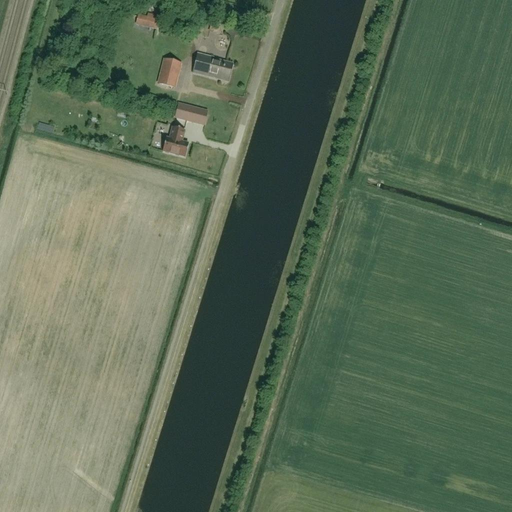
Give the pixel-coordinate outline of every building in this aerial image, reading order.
[(144,26),(156,29),(158,21),(146,18),(144,26)] [(228,83),(233,64),(213,59),(214,57),(197,53),(192,73),(228,83)] [(174,88),(180,65),(164,61),(158,84),(174,88)] [(175,117),(186,120),(189,107),(178,105),(175,117)] [(189,107),(186,120),(204,125),(207,112),(189,107)] [(191,125),(190,133),(217,138),(219,129),(191,125)] [(165,138),(162,152),(184,158),(188,144),(181,142),(182,139),(184,131),(172,127),(169,139),(165,138)] [(214,145),(215,138),(190,134),(189,142),(214,145)]
